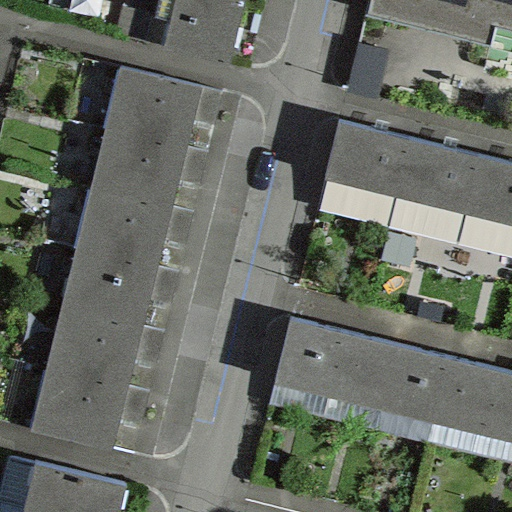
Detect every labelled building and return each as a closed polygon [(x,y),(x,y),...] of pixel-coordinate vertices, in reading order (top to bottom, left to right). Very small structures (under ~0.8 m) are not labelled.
[(234,41),(244,0),(160,0),(158,11),(171,15),(164,44),(230,60),(234,41)] [(511,24),(511,0),(367,0),(366,10),(492,40),(497,21),(511,24)] [(193,116),(215,121),(222,89),(121,63),(105,126),(186,144),(192,120),(193,116)] [(370,125),(339,117),(325,174),(396,191),(410,135),(370,125)] [(91,185),(171,204),(178,179),(179,176),(200,181),(208,149),(186,144),(105,126),(91,185)] [(465,208),(479,151),(439,142),(410,135),(396,191),(465,208)] [(479,151),(465,208),(458,236),(511,249),(511,159),(510,159),(479,151)] [(76,245),(157,264),(162,241),(164,235),(185,241),(193,209),(171,204),(91,185),(76,245)] [(61,305),(142,324),(147,302),(149,295),(170,300),(178,268),(157,264),(76,245),(61,305)] [(156,360),(164,328),(142,324),(61,305),(46,364),(127,383),(133,360),(135,355),(156,360)] [(291,314),(275,378),(329,391),(345,328),(312,320),(291,314)] [(381,404),(397,340),(365,333),(345,328),(329,391),(381,404)] [(397,340),(381,404),(433,416),(449,353),(419,346),(397,340)] [(511,368),(449,353),(433,416),(511,435),(511,368)] [(127,383),(46,364),(31,426),(112,446),(117,425),(120,415),(141,420),(149,388),(127,383)] [(118,511),(119,508),(126,480),(35,458),(24,503),(60,511),(118,511)] [(21,511),(60,511),(24,503),(21,511)]
